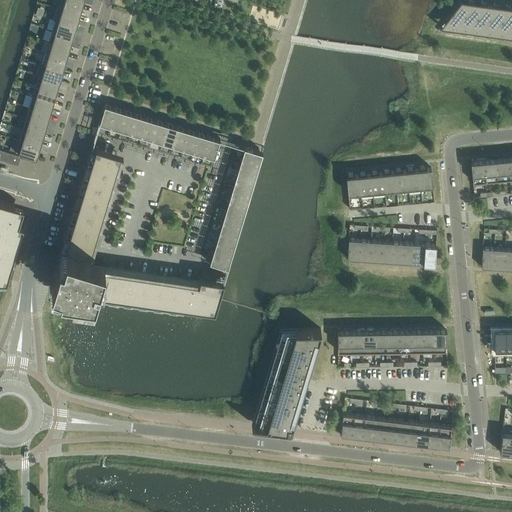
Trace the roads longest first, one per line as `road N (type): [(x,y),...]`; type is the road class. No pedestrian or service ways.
road 1 (residential): [(304,447),(470,467),(479,457),(473,391)]
road 2 (unknown): [(67,139),(148,165),(130,243),(191,263)]
road 3 (residential): [(109,0),(50,194)]
road 4 (residential): [(473,391),(455,218)]
road 5 (residential): [(321,386),(473,391)]
road 6 (residential): [(157,429),(304,447)]
road 7 (residential): [(455,218),(452,143),(511,135)]
road 8 (residential): [(35,426),(157,429)]
road 9 (residential): [(157,429),(38,408)]
